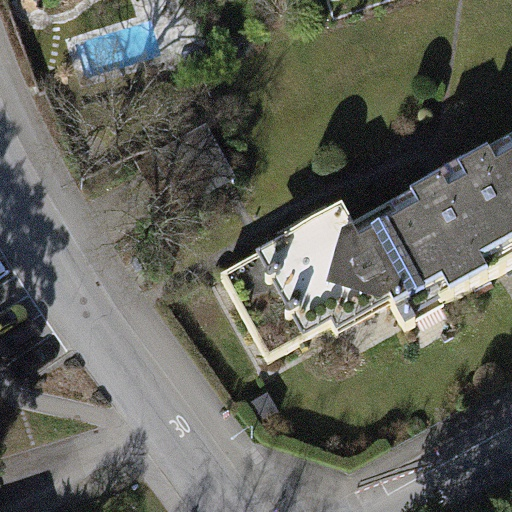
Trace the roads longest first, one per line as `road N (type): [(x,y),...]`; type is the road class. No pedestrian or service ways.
road 1 (residential): [(0,170),(80,304),(228,511)]
road 2 (residential): [(511,447),(389,511)]
